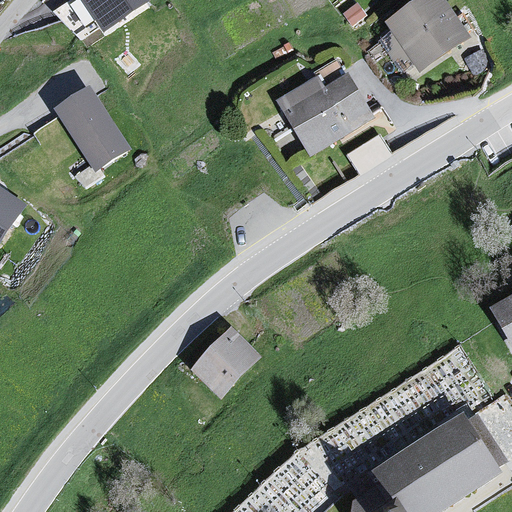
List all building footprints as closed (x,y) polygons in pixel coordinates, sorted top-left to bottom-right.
[(143,0),(95,0),(93,2),(107,24),(143,0)] [(442,0),(428,0),(387,29),(421,77),(472,42),(442,0)] [(317,82),(277,106),(309,161),(374,123),(350,81),(325,96),(317,82)] [(96,96),(60,118),(98,178),(134,156),(96,96)] [(352,148),(362,167),(394,149),(383,130),(352,148)] [(0,254),(28,212),(0,193),(0,254)] [(511,319),(511,279),(495,288),(511,319)] [(232,334),(192,377),(222,404),(262,362),(232,334)] [(471,422),(381,480),(386,488),(370,498),(361,509),(360,511),(457,511),(508,480),(471,422)]
